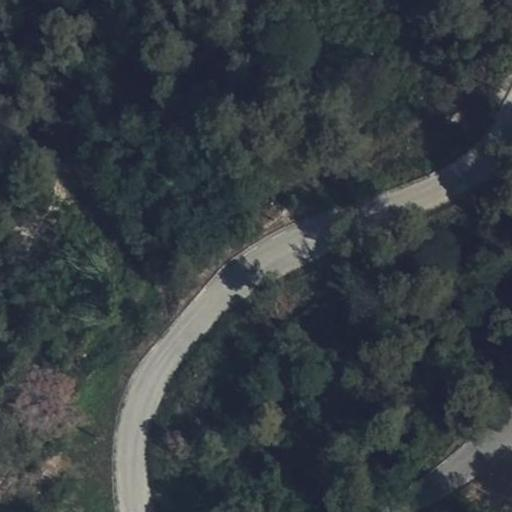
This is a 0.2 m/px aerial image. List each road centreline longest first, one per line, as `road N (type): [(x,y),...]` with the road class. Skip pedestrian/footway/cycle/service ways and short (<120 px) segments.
road 1 (tertiary): [(511,134),(467,178),(337,219),(265,255),(219,292),(172,347),(143,401),(131,452),(139,511)]
road 2 (unclassified): [(394,511),(511,436)]
